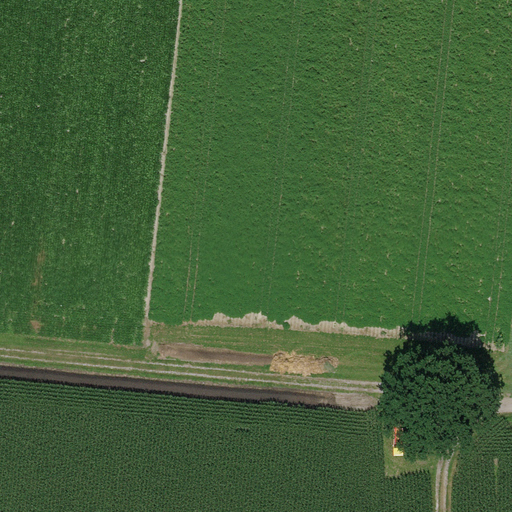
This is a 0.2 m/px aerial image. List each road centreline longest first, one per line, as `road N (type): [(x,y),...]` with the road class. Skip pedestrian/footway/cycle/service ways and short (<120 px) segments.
road 1 (track): [(0,353),(511,410)]
road 2 (track): [(444,511),(453,442),(506,409)]
